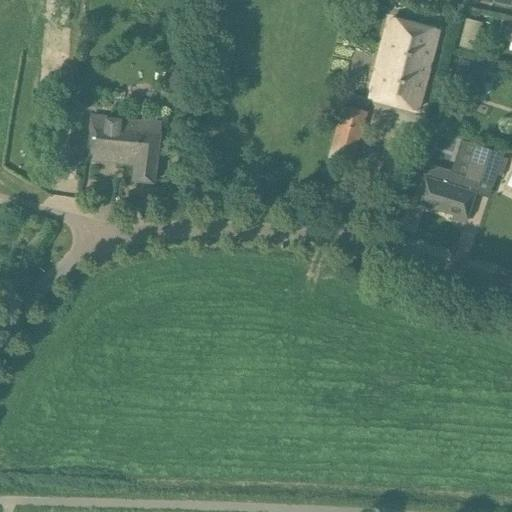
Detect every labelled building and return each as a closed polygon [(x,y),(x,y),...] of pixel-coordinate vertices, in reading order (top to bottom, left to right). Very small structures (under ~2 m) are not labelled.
[(437,30),(391,18),(383,49),(377,70),(374,79),(369,98),(416,110),(437,30)] [(511,21),(501,19),(497,40),(511,43),(511,21)] [(456,73),(464,75),(462,80),(474,83),(479,65),(467,62),(466,66),(459,64),(456,73)] [(166,67),(164,88),(185,90),(186,69),(166,67)] [(75,72),(58,70),(54,106),(71,107),(75,72)] [(343,106),(328,160),(351,166),(366,112),(343,106)] [(158,124),(89,119),(85,160),(134,164),(133,181),(153,183),(158,124)] [(503,154),(474,145),(464,176),(431,165),(426,179),(425,179),(417,203),(466,219),(474,194),(473,193),(476,183),(493,188),(497,175),(502,177),(507,159),(502,157),(503,154)] [(195,166),(184,165),(182,176),(194,178),(195,166)]
